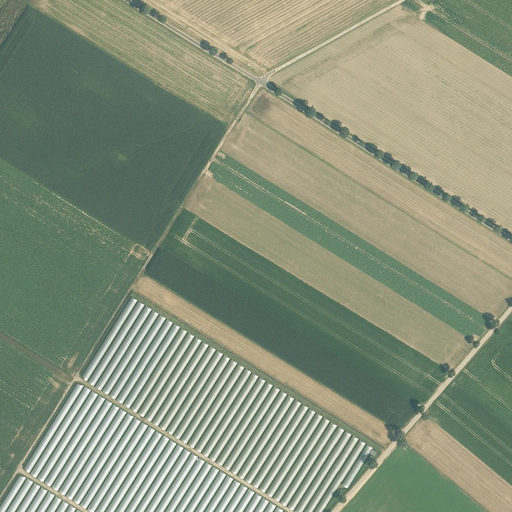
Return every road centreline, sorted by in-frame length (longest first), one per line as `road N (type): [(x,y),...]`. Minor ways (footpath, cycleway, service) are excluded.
road 1 (track): [(0,503),(260,84),(407,0)]
road 2 (track): [(511,240),(123,0)]
road 3 (track): [(338,511),(511,310)]
